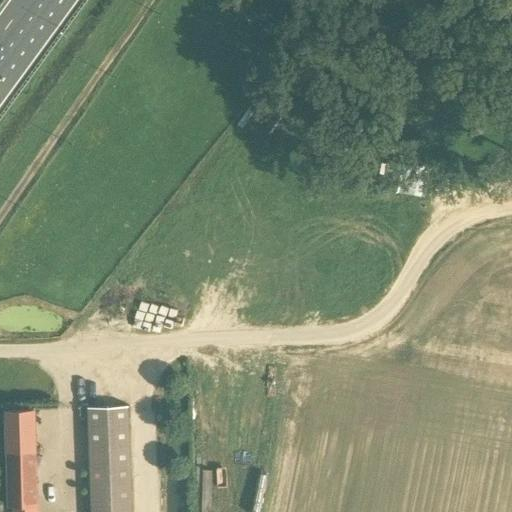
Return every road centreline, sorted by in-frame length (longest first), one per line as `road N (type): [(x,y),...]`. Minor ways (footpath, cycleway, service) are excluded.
road 1 (unclassified): [(511,212),(460,219),(431,238),(381,319),(340,337),(0,353)]
road 2 (track): [(153,0),(0,226)]
